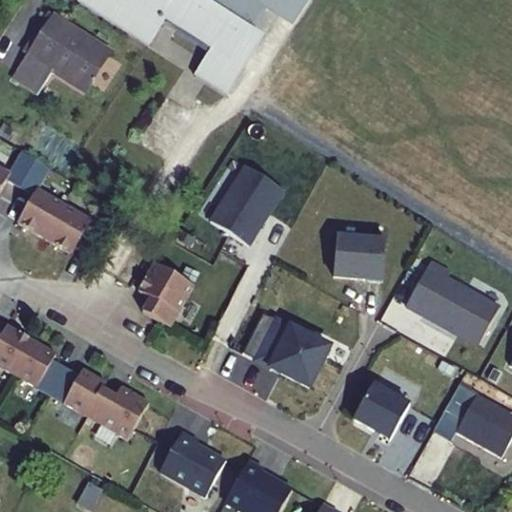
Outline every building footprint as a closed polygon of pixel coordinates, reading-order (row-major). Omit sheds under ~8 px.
[(89,0),(153,40),(154,38),(169,14),(217,44),(200,70),(232,91),(251,61),(241,54),(275,0),(297,13),(305,0),(89,0)] [(59,63),(91,83),(117,43),(60,7),(23,64),(47,80),(59,63)] [(0,160),(0,180),(4,173),(18,180),(31,188),(15,215),(44,232),(69,247),(73,240),(87,248),(103,220),(63,197),(36,181),(48,160),(20,144),(8,165),(0,160)] [(279,176),(239,153),(207,210),(246,233),(279,176)] [(377,225),(328,221),(324,261),(357,264),(357,265),(373,267),(377,225)] [(441,257),(422,246),(397,291),(441,316),(443,313),(471,328),(491,292),(438,262),(441,257)] [(193,276),(153,253),(137,281),(149,288),(141,302),(169,318),(193,276)] [(267,305),(247,346),(300,372),(320,332),(267,305)] [(0,315),(0,357),(10,364),(32,325),(5,310),(1,316),(0,315)] [(32,325),(10,364),(50,386),(68,355),(55,347),(59,341),(32,325)] [(511,330),(502,349),(511,354),(511,330)] [(68,355),(50,386),(91,410),(107,382),(113,372),(85,356),(82,363),(68,355)] [(402,391),(365,370),(345,405),(366,417),(366,415),(382,424),(381,426),(382,426),(402,391)] [(451,371),(442,387),(460,397),(468,381),(451,371)] [(107,382),(91,410),(130,433),(152,397),(124,380),(119,389),(107,382)] [(460,397),(448,419),(493,444),(511,409),(511,404),(468,381),(460,397)] [(442,387),(425,418),(442,428),(448,419),(460,397),(442,387)] [(190,430),(174,420),(151,459),(196,486),(217,450),(188,432),(190,430)] [(238,451),(215,492),(250,511),(264,511),(282,480),(252,463),(253,460),(238,451)] [(312,495),(302,511),(337,511),(327,506),(329,504),(312,495)]
